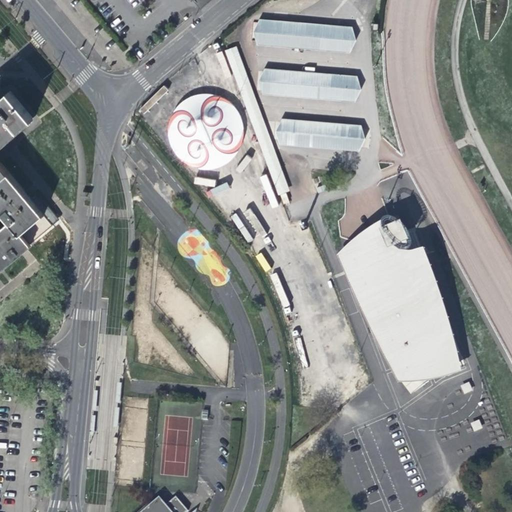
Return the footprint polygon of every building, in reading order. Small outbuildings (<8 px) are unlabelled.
[(258,42),(350,49),(352,30),(260,22),(258,42)] [(290,191),(237,46),(233,47),(286,192),(290,191)] [(233,47),(226,50),(279,195),(286,192),(233,47)] [(357,79),(265,72),(263,91),(356,98),(357,79)] [(0,98),(0,212),(8,221),(0,227),(0,267),(27,245),(18,233),(41,214),(0,165),(0,143),(26,122),(3,95),(0,98)] [(215,121),(221,125),(195,135),(195,140),(170,140),(174,143),(190,143),(185,151),(176,148),(180,159),(190,165),(198,168),(205,165),(212,170),(217,161),(222,160),(227,163),(241,141),(242,111),(239,123),(234,120),(236,116),(231,113),(232,108),(229,100),(215,96),(198,95),(191,98),(209,109),(208,119),(215,109),(215,121)] [(361,129),(281,122),(279,141),(359,148),(361,129)] [(400,174),(403,180),(405,183),(412,178),(408,170),(400,174)] [(384,334),(365,286),(377,281),(379,280),(374,267),(378,265),(371,246),(386,240),(384,233),(399,227),(402,233),(404,232),(398,215),(375,228),(360,237),(338,257),(362,312),(379,347),(398,383),(411,383),(431,381),(443,379),(462,373),(458,355),(443,301),(425,251),(410,254),(430,307),(424,310),(443,359),(447,357),(453,371),(429,381),(423,367),(417,369),(412,370),(410,365),(415,363),(410,353),(395,359),(388,344),(384,334)] [(410,254),(402,233),(399,227),(384,233),(386,240),(371,246),(378,265),(374,267),(379,280),(377,281),(365,286),(384,334),(390,331),(395,341),(388,344),(395,359),(410,353),(415,363),(410,365),(412,370),(417,369),(423,367),(443,359),(424,310),(430,307),(410,254)] [(263,270),(268,268),(262,253),(257,255),(263,270)] [(395,341),(390,331),(384,334),(388,344),(395,341)] [(453,371),(447,357),(443,359),(423,367),(429,381),(453,371)] [(468,382),(461,385),(464,393),(472,390),(468,382)] [(139,511),(191,511),(190,511),(183,511),(186,510),(175,497),(165,505),(158,511),(151,503),(150,503),(139,511)] [(158,497),(151,503),(158,511),(165,505),(158,497)]
